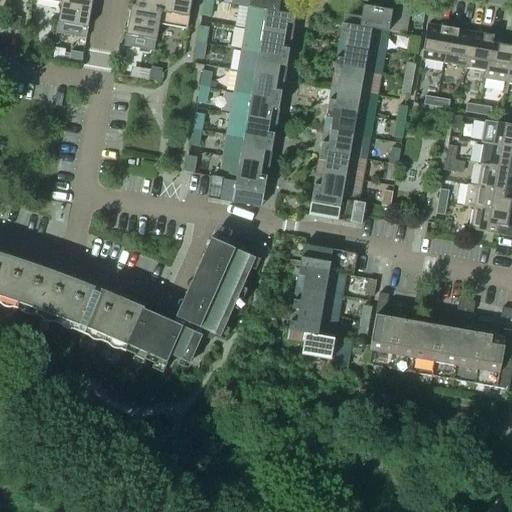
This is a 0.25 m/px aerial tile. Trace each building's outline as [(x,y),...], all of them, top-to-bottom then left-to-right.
[(62,0),(62,4),(60,4),(57,24),(87,29),(90,16),(92,0),(62,0)] [(161,0),(135,0),(134,7),(130,6),(125,36),(156,42),(158,25),(160,13),(159,13),(161,0)] [(186,30),(191,0),(161,0),(159,13),(160,13),(158,25),(186,30)] [(271,13),(272,11),(273,0),(232,0),(231,6),(248,9),(271,13)] [(209,18),(212,2),(204,1),(201,17),(209,18)] [(405,36),(409,10),(391,6),(390,11),(368,7),(365,28),(365,29),(388,33),(405,36)] [(291,38),(295,15),(272,11),(271,13),(248,9),(244,30),(291,38)] [(384,54),(388,33),(365,29),(365,28),(342,24),(338,46),(384,54)] [(443,64),(449,29),(427,25),(421,60),(443,64)] [(204,45),(207,29),(199,27),(196,44),(204,45)] [(464,68),(471,33),(449,29),(443,64),(464,68)] [(287,59),(291,38),(244,30),(240,51),(287,59)] [(490,44),(492,45),(493,37),(471,33),(464,68),(484,72),(485,72),(490,44)] [(417,55),(419,39),(411,37),(408,53),(417,55)] [(202,61),(204,45),(196,44),(193,59),(202,61)] [(511,48),(492,45),(490,44),(485,72),(484,72),(483,79),(505,83),(511,48)] [(380,76),(384,54),(338,46),(334,68),(380,76)] [(49,63),(52,51),(44,50),(41,62),(49,63)] [(283,80),(287,59),(240,51),(237,72),(283,80)] [(412,81),(415,65),(406,64),(404,80),(412,81)] [(377,97),(380,76),(334,68),(331,89),(377,97)] [(207,89),(210,73),(202,72),(199,88),(207,89)] [(279,102),(283,80),(237,72),(233,94),(279,102)] [(409,97),(411,89),(412,81),(404,80),(401,96),(409,97)] [(205,105),(207,89),(199,88),(196,104),(205,105)] [(373,118),(377,97),(331,89),(327,110),(373,118)] [(276,123),(279,102),(233,94),(229,115),(276,123)] [(435,108),(437,99),(424,97),(423,106),(435,108)] [(448,110),(449,101),(437,99),(435,108),(448,110)] [(477,115),(478,106),(466,104),(464,113),(477,115)] [(404,123),(407,108),(399,106),(396,122),(404,123)] [(489,117),(491,108),(478,106),(477,115),(489,117)] [(369,139),(373,118),(327,110),(323,131),(369,139)] [(200,132),(203,115),(194,114),(192,130),(200,132)] [(272,144),(276,123),(229,115),(225,136),(272,144)] [(459,130),(462,118),(453,116),(450,129),(459,130)] [(402,140),(404,123),(396,122),(393,138),(402,140)] [(511,149),(511,126),(496,124),(492,146),(511,149)] [(197,148),(200,132),(192,130),(189,146),(197,148)] [(365,161),(369,139),(323,131),(319,152),(365,161)] [(272,144),(225,136),(222,157),(268,165),(272,144)] [(454,161),(456,148),(447,146),(445,159),(454,161)] [(511,149),(492,146),(489,166),(488,168),(511,171),(511,149)] [(397,166),(400,150),(391,149),(389,165),(397,166)] [(362,182),(365,161),(319,152),(316,174),(362,182)] [(192,174),(195,158),(187,157),(184,173),(192,174)] [(264,186),(268,165),(222,157),(218,178),(264,186)] [(452,173),(454,161),(445,159),(443,171),(452,173)] [(394,182),(397,166),(389,165),(386,181),(394,182)] [(511,193),(511,171),(488,168),(489,166),(481,165),(477,187),(511,193)] [(358,203),(362,182),(316,174),(312,195),(358,203)] [(261,208),(264,186),(218,178),(211,177),(207,199),(255,207),(261,208)] [(508,214),(511,193),(477,187),(475,186),(463,207),(508,214)] [(446,204),(449,192),(439,190),(437,203),(446,204)] [(389,209),(392,193),(384,191),(381,207),(389,209)] [(365,204),(358,203),(312,195),(308,216),(314,217),(314,218),(361,226),(365,204)] [(444,216),(446,204),(437,203),(435,215),(444,216)] [(511,227),(506,227),(508,214),(463,207),(473,209),(469,231),(511,238),(511,227)] [(214,336),(249,257),(223,245),(220,253),(222,254),(217,265),(215,264),(214,266),(216,266),(211,278),(209,277),(202,292),(204,293),(199,304),(197,304),(196,305),(198,306),(193,317),(191,316),(187,327),(186,329),(170,322),(164,334),(161,333),(162,331),(158,329),(163,319),(161,318),(157,328),(153,327),(152,329),(149,328),(154,315),(143,310),(126,346),(166,364),(169,356),(182,362),(196,331),(197,329),(214,336)] [(352,277),(356,256),(302,247),(299,268),(345,276),(352,277)] [(82,288),(86,280),(75,276),(41,263),(26,258),(2,251),(0,249),(0,297),(21,305),(50,316),(79,327),(89,303),(82,288)] [(341,297),(345,276),(299,268),(295,289),(341,297)] [(373,297),(376,281),(368,280),(365,296),(373,297)] [(338,319),(341,297),(295,289),(291,310),(338,319)] [(126,346),(143,310),(145,305),(128,298),(113,291),(110,299),(95,305),(85,329),(99,335),(113,340),(126,346)] [(410,373),(420,313),(412,311),(410,323),(384,318),(388,296),(379,294),(366,366),(410,373)] [(430,306),(431,298),(432,296),(416,294),(414,303),(430,306)] [(472,314),(474,304),(458,301),(456,311),(472,314)] [(368,324),(371,308),(363,307),(360,323),(368,324)] [(511,320),(511,310),(501,309),(500,318),(511,320)] [(334,340),(338,319),(291,310),(287,333),(304,336),(304,335),(334,340)] [(452,381),(463,320),(455,319),(453,330),(426,325),(428,314),(420,313),(410,373),(452,381)] [(508,391),(511,365),(511,331),(497,329),(495,337),(469,333),(471,321),(463,320),(452,381),(508,391)] [(366,340),(368,324),(360,323),(357,339),(366,340)] [(346,369),(349,352),(363,354),(364,346),(351,343),(351,342),(334,340),(304,335),(304,336),(287,333),(286,341),(303,344),(301,356),(329,361),(328,366),(346,369)]
